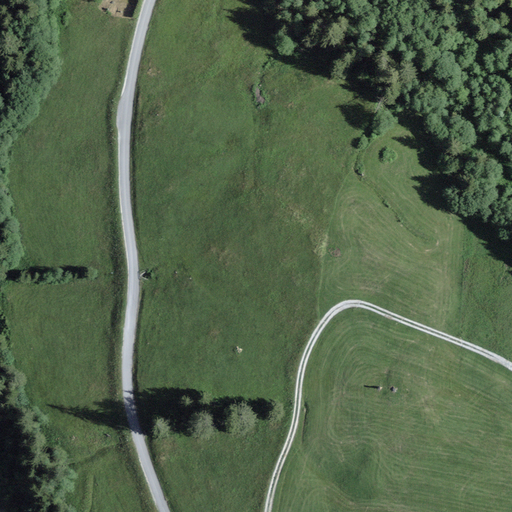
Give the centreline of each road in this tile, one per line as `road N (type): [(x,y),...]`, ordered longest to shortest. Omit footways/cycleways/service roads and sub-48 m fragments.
road 1 (unclassified): [(150,0),(124,143),(133,280),(126,372),(165,511)]
road 2 (track): [(267,511),(303,362),(336,308),(372,306),(511,366)]
